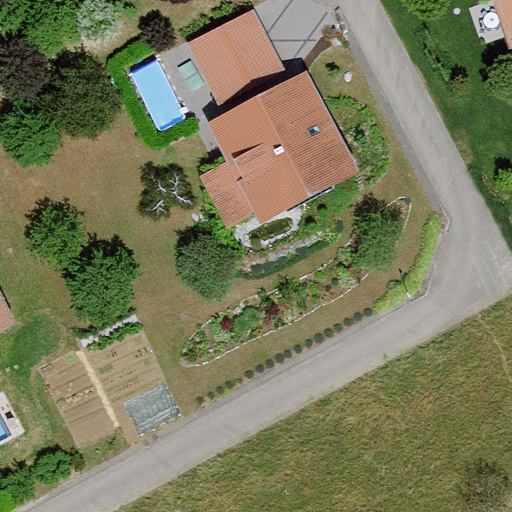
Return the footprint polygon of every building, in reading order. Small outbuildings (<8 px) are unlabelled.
[(511,0),(496,0),(511,45),(511,44),(511,0)] [(186,36),(213,90),(284,56),(258,2),(186,36)] [(220,91),(228,109),(293,80),(285,63),(220,91)] [(354,171),(305,77),(211,126),(261,221),(354,171)] [(0,327),(10,322),(0,303),(0,327)]
